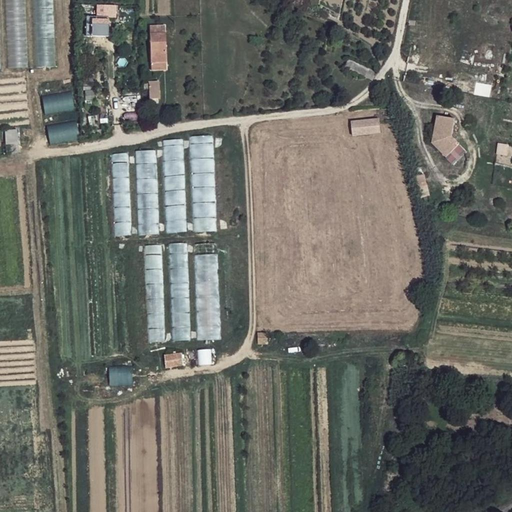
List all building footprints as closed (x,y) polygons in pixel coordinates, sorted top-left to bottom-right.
[(117,4),(100,4),(100,17),(88,18),(88,36),(106,36),(106,18),(116,17),(117,4)] [(167,25),(152,26),(152,33),(167,32),(167,25)] [(167,32),(152,33),(152,51),(168,50),(167,32)] [(371,68),(352,58),(347,67),(367,77),(371,68)] [(379,70),(371,68),(367,77),(374,80),(379,70)] [(164,82),(153,82),(154,100),(166,99),(165,95),(160,95),(160,88),(165,88),(164,82)] [(45,114),(74,108),(71,93),(42,99),(45,114)] [(444,156),(459,142),(451,134),(454,117),(435,114),(430,141),(444,156)] [(76,122),(47,125),(49,143),(79,139),(76,122)] [(383,124),(356,126),(358,139),(384,137),(383,124)] [(169,244),(169,258),(186,257),(186,244),(169,244)] [(259,337),(259,345),(270,345),(269,336),(259,337)] [(166,356),(167,367),(185,366),(185,356),(166,356)] [(88,386),(133,384),(132,367),(87,369),(88,386)]
